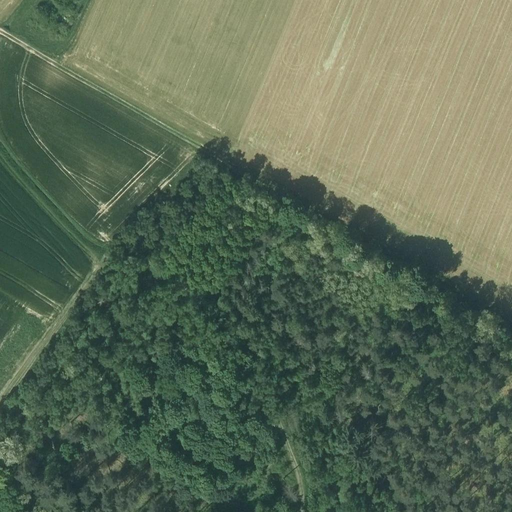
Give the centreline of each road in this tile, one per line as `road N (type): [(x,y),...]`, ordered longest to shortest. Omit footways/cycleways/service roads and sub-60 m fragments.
road 1 (track): [(0,35),(511,328)]
road 2 (track): [(99,267),(105,259),(174,296),(260,375),(298,475),(301,511)]
road 3 (track): [(0,402),(99,267),(0,159)]
